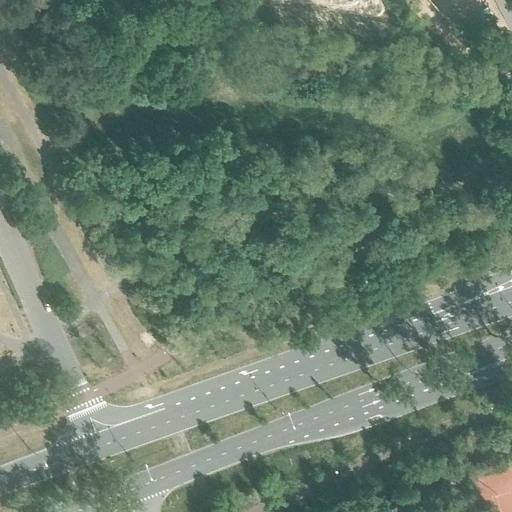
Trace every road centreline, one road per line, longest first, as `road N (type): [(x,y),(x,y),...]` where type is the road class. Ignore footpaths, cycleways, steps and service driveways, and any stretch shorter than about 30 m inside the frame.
road 1 (primary): [(126,494),(464,362)]
road 2 (primary): [(439,325),(101,446)]
road 3 (residential): [(101,446),(0,212)]
